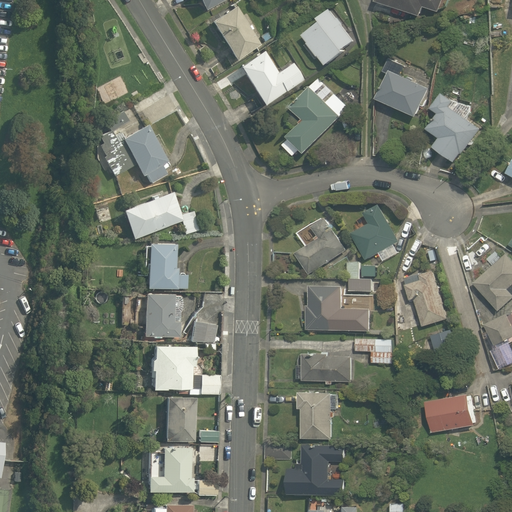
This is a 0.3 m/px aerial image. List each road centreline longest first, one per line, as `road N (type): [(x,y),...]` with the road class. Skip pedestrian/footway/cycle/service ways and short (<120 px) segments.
road 1 (residential): [(243,198),(240,511)]
road 2 (residential): [(138,0),(219,133),(243,198)]
road 3 (residential): [(243,198),(364,175),(406,183),(445,211)]
